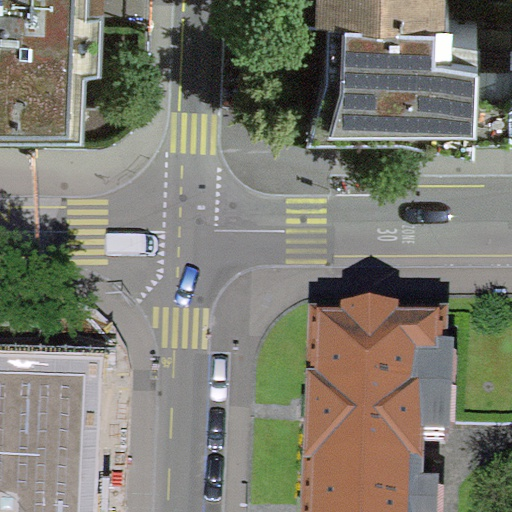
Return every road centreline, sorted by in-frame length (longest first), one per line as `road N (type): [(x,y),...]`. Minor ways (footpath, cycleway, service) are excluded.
road 1 (tertiary): [(511,217),(194,220)]
road 2 (tertiary): [(194,220),(182,511)]
road 3 (tertiary): [(204,0),(194,220)]
road 4 (residential): [(194,220),(0,220)]
